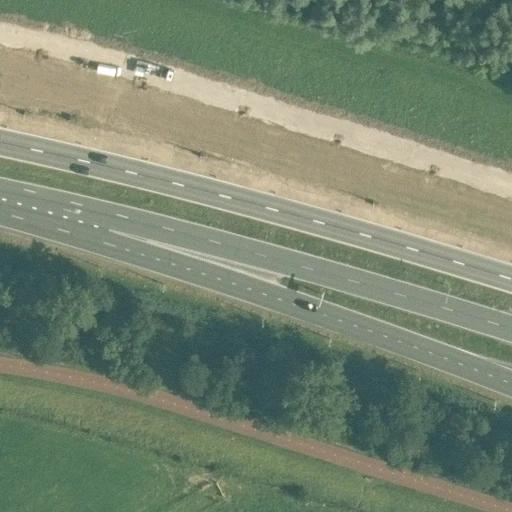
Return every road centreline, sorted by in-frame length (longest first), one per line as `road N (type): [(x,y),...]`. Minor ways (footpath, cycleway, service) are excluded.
road 1 (secondary): [(511,278),(212,192),(0,142)]
road 2 (secondary): [(114,231),(285,303),(511,383)]
road 3 (secondary): [(114,231),(301,266),(511,331)]
